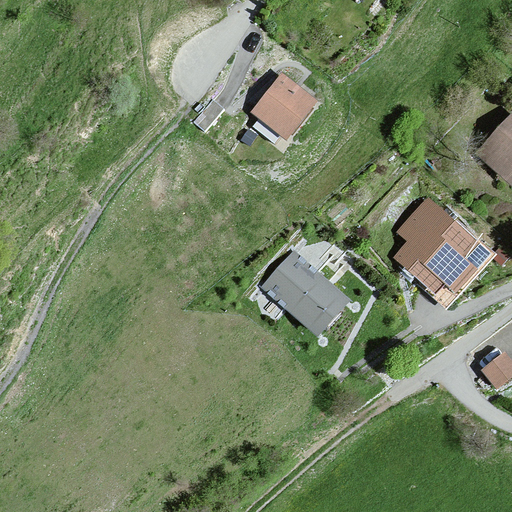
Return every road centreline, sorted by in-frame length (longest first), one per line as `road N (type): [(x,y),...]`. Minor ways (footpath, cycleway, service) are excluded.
road 1 (track): [(191,90),(80,228),(0,389)]
road 2 (track): [(145,511),(269,441),(365,415),(424,373)]
